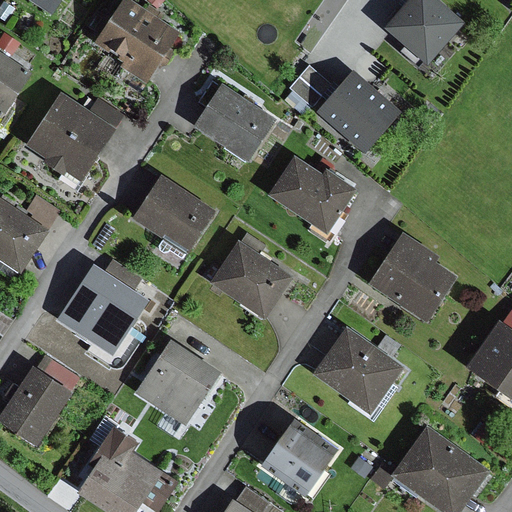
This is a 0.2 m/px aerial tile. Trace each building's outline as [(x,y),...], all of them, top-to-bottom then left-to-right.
[(64,0),(41,0),(57,11),(64,0)] [(182,30),(138,0),(123,0),(96,40),(150,77),(182,30)] [(446,0),(410,0),(390,23),(433,60),(469,19),(446,0)] [(5,32),(0,40),(0,49),(13,57),(22,43),(5,32)] [(0,49),(0,105),(7,110),(33,71),(13,57),(0,49)] [(311,64),(292,86),(314,104),(333,82),(311,64)] [(356,67),(320,108),(368,150),(404,109),(356,67)] [(279,117),(224,82),(198,123),(252,158),(279,117)] [(93,107),(64,89),(31,141),(50,154),(47,159),(67,172),(70,167),(85,177),(119,123),(93,107)] [(99,97),(93,107),(119,123),(125,114),(99,97)] [(325,171),(299,153),(272,191),(331,232),(363,187),(330,164),(325,171)] [(218,211),(164,175),(137,216),(166,235),(168,232),(190,246),(193,248),(218,211)] [(26,211),(0,194),(0,253),(24,270),(52,228),(26,211)] [(37,194),(26,211),(52,228),(63,210),(37,194)] [(443,253),(406,229),(372,280),(430,318),(460,273),(439,259),(443,253)] [(190,246),(168,232),(166,235),(162,241),(163,247),(166,249),(171,248),(173,246),(185,254),(190,246)] [(297,275),(242,239),(216,280),(270,315),(297,275)] [(114,258),(107,268),(137,288),(144,277),(114,258)] [(107,268),(97,262),(60,316),(113,352),(150,297),(137,288),(107,268)] [(0,310),(0,331),(5,334),(15,319),(0,310)] [(511,321),(506,318),(504,316),(472,362),(504,384),(498,393),(511,402),(511,321)] [(407,363),(350,323),(317,370),(374,410),(407,363)] [(223,369),(173,337),(138,389),(188,422),(223,369)] [(55,360),(49,370),(75,387),(82,377),(55,360)] [(49,370),(35,361),(0,416),(42,443),(77,388),(75,387),(49,370)] [(340,450),(295,420),(267,461),(312,491),(340,450)] [(511,440),(485,422),(475,437),(511,462),(511,440)] [(141,440),(117,424),(91,462),(97,465),(80,490),(113,511),(137,511),(144,502),(158,511),(159,511),(181,480),(135,449),(141,440)] [(462,511),(493,470),(430,425),(396,472),(452,511),(462,511)] [(361,456),(353,467),(366,477),(374,466),(361,456)] [(383,464),(372,478),(386,488),(397,474),(383,464)] [(248,486),(240,498),(261,511),(264,511),(271,502),(248,486)] [(261,511),(240,498),(236,496),(225,511),(261,511)]
